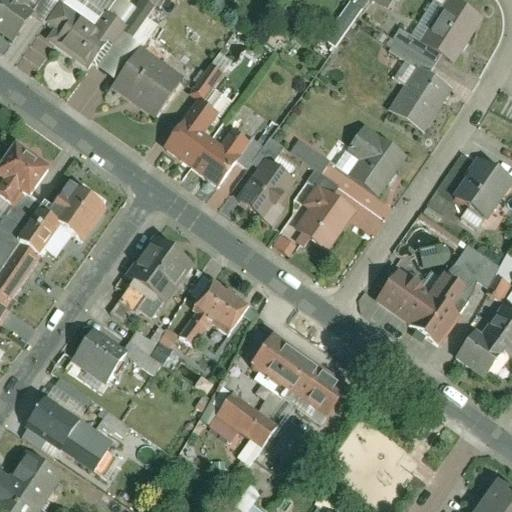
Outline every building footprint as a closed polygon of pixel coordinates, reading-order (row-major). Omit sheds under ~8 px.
[(0,36),(16,48),(32,25),(17,15),(27,0),(0,0),(0,1),(0,36)] [(64,38),(55,51),(98,82),(150,8),(139,0),(123,0),(115,12),(98,0),(64,0),(46,26),(64,38)] [(369,0),(369,1),(384,9),(389,0),(369,0)] [(444,1),(417,43),(449,64),(476,22),(444,1)] [(110,90),(151,118),(175,84),(133,55),(110,90)] [(417,70),(388,115),(419,135),(448,90),(417,70)] [(185,90),(153,138),(211,177),(239,135),(221,123),(211,139),(193,127),(208,106),(185,90)] [(343,142),(354,151),(342,168),(370,189),(400,149),(360,119),(343,142)] [(298,157),(269,140),(227,195),(254,216),(298,157)] [(4,143),(0,150),(0,192),(11,200),(0,216),(0,297),(24,262),(39,272),(57,244),(68,252),(99,205),(62,180),(48,201),(31,189),(45,169),(4,143)] [(475,159),(472,159),(451,188),(476,206),(498,176),(475,159)] [(347,210),(318,186),(291,219),(320,242),(347,210)] [(192,260),(155,234),(101,314),(138,340),(192,260)] [(287,259),(294,248),(276,237),(269,249),(287,259)] [(382,267),(360,299),(424,343),(461,291),(432,270),(417,292),(382,267)] [(253,308),(213,279),(192,307),(232,337),(253,308)] [(511,323),(511,304),(499,295),(468,338),(461,333),(447,353),(469,368),(476,358),(484,363),(511,323)] [(259,329),(238,359),(326,420),(346,391),(259,329)] [(125,357),(86,330),(66,360),(105,386),(125,357)] [(47,396),(27,426),(87,465),(106,435),(47,396)] [(260,427),(219,398),(202,423),(243,451),(260,427)] [(0,511),(46,511),(66,484),(37,464),(20,490),(3,479),(0,483),(0,511)] [(511,511),(511,500),(483,480),(459,511),(511,511)] [(257,511),(249,506),(257,497),(245,488),(229,509),(232,511),(257,511)]
